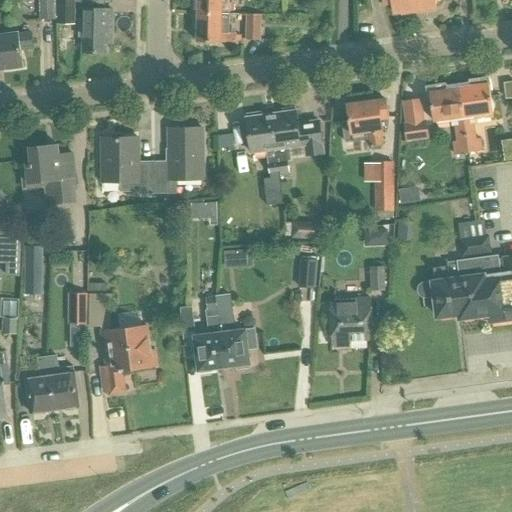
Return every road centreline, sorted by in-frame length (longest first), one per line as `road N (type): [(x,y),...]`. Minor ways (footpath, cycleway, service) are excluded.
road 1 (primary): [(141,493),(272,445),(511,412)]
road 2 (residential): [(154,92),(511,40)]
road 3 (residential): [(0,108),(154,92)]
